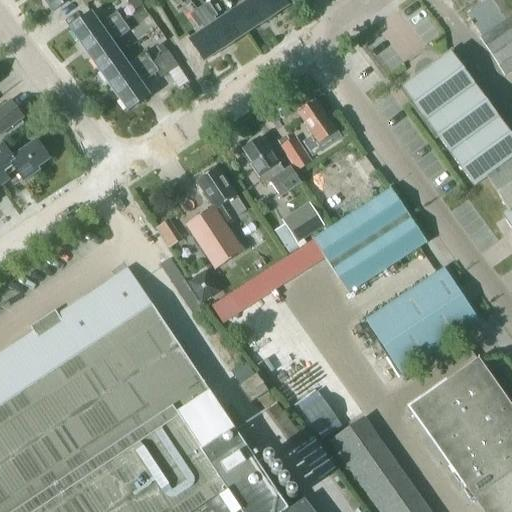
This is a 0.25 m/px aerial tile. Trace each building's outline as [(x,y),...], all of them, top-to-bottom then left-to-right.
[(44,0),(53,12),(69,0),(44,0)] [(139,0),(123,0),(133,13),(144,6),(139,0)] [(247,33),(268,20),(254,0),(240,0),(241,1),(243,0),(244,0),(247,3),(244,4),(232,12),(247,33)] [(254,0),(268,20),(289,6),(284,0),(254,0)] [(225,48),(247,33),(232,12),(217,22),(215,18),(217,17),(208,4),(199,10),(225,48)] [(205,30),(202,32),(190,40),(205,61),(225,48),(199,10),(191,15),(199,28),(203,26),(205,30)] [(70,28),(85,50),(122,22),(117,14),(100,26),(91,13),(70,28)] [(507,75),(511,71),(511,18),(482,38),(507,75)] [(85,50),(99,69),(121,55),(112,43),(129,31),(122,22),(85,50)] [(178,66),(168,51),(151,63),(114,90),(128,111),(149,96),(140,83),(156,72),(161,79),(178,66)] [(511,136),(451,53),(447,56),(403,88),(452,157),(474,186),(487,177),(509,210),(502,214),(504,218),(511,229),(511,230),(511,136)] [(129,66),(121,55),(99,69),(114,90),(151,63),(145,55),(129,66)] [(0,135),(23,118),(10,101),(0,108),(0,135)] [(307,126),(313,136),(304,143),(313,156),(341,137),(325,114),(323,115),(314,102),(299,112),(308,125),(307,126)] [(280,147),(296,172),(312,162),(295,137),(280,147)] [(259,177),(267,172),(272,180),(270,181),(280,197),(301,183),(296,176),(290,168),(284,172),(279,164),(280,164),(271,152),(270,153),(260,138),(243,149),(253,164),(251,165),(259,177)] [(6,175),(15,169),(24,182),(40,170),(38,168),(50,159),(37,140),(13,158),(2,143),(0,144),(0,186),(0,187),(10,180),(6,175)] [(225,225),(246,211),(237,197),(218,168),(214,170),(213,168),(205,174),(206,175),(196,182),(213,207),(186,225),(215,270),(243,252),(225,225)] [(315,238),(313,239),(349,293),(425,243),(425,244),(426,243),(390,189),(390,190),(331,228),(315,238)] [(324,227),(310,203),(282,220),(297,244),(324,227)] [(172,218),(157,227),(170,247),(185,237),(172,218)] [(168,260),(161,265),(194,315),(201,310),(168,260)] [(444,269),(366,320),(402,373),(479,323),(444,269)] [(313,511),(304,499),(288,510),(253,456),(262,450),(248,429),(239,435),(210,392),(211,392),(137,282),(130,271),(60,318),(55,310),(56,318),(37,330),(31,327),(36,334),(0,357),(0,511),(313,511)] [(218,292),(205,273),(190,283),(202,302),(218,292)] [(275,372),(284,385),(305,371),(297,358),(275,372)] [(511,511),(511,405),(479,358),(421,399),(409,407),(483,511),(511,511)] [(246,362),(231,372),(240,386),(239,386),(250,404),(268,392),(257,374),(255,376),(246,362)] [(429,511),(363,419),(331,442),(380,511),(429,511)] [(319,480),(335,468),(315,442),(298,455),(309,469),(310,469),(319,480)]
